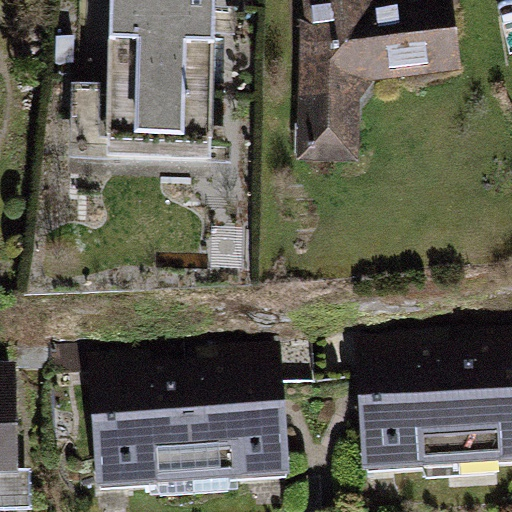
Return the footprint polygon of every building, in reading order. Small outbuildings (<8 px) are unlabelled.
[(219,0),(103,0),(98,169),(213,173),(219,0)] [(368,0),(299,0),(288,161),(356,164),(363,82),(449,76),(446,8),(370,13),(368,0)] [(511,345),(353,357),(362,479),(511,467),(511,345)] [(281,359),(88,369),(95,500),(288,489),(281,359)] [(10,377),(0,377),(0,502),(13,503),(10,377)]
